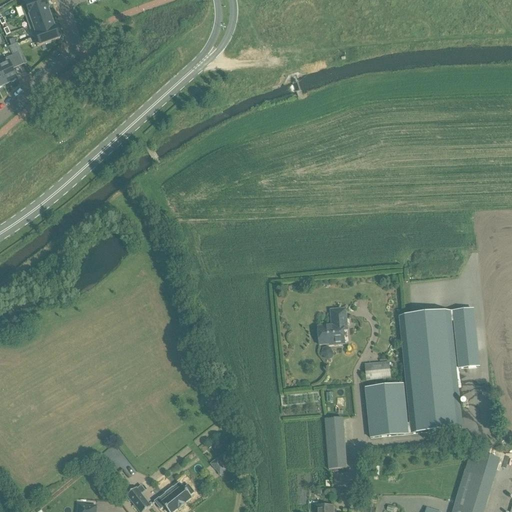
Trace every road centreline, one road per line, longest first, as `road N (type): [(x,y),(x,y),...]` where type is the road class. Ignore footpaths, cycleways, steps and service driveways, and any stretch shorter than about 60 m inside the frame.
road 1 (tertiary): [(0,234),(203,60)]
road 2 (residential): [(63,4),(74,48),(0,118)]
